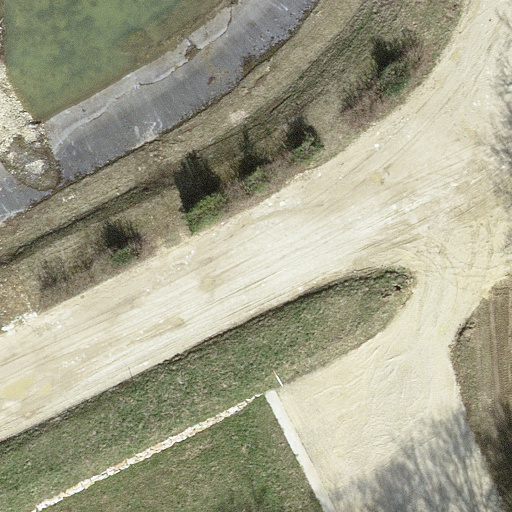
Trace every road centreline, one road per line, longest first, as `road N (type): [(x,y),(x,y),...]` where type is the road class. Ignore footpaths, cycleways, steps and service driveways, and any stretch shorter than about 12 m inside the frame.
road 1 (track): [(0,384),(461,136)]
road 2 (track): [(491,0),(461,136),(511,112)]
